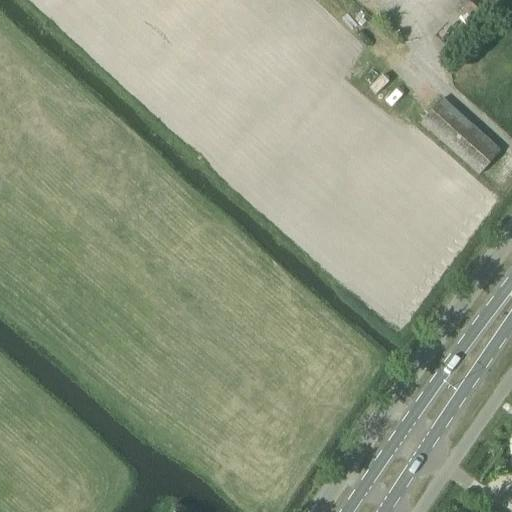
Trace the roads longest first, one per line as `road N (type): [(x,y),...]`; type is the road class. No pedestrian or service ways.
road 1 (secondary): [(511,282),(347,511)]
road 2 (secondary): [(383,511),(511,321)]
road 3 (track): [(399,0),(411,11),(422,70),(511,150)]
